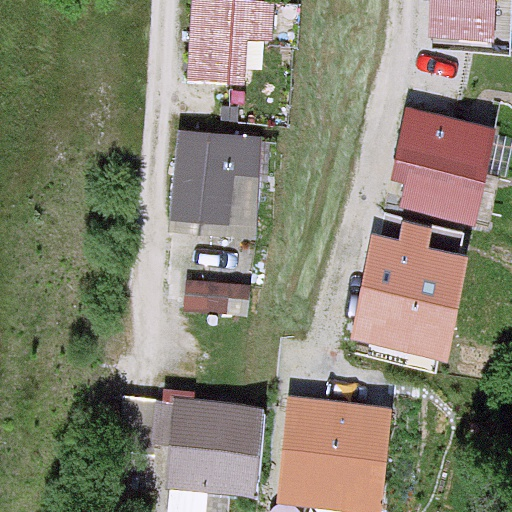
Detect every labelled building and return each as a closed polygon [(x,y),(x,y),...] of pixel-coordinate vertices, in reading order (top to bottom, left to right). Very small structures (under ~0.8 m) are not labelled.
[(509,33),(509,0),(438,0),(437,31),(509,33)] [(262,4),(205,6),(206,51),(264,49),(262,4)] [(417,98),(402,197),(494,211),(509,112),(417,98)] [(264,134),(177,126),(169,213),(231,219),(235,171),(261,173),(264,134)] [(480,241),(436,233),(438,225),(381,213),(357,331),(458,351),(480,241)] [(207,278),(185,276),(184,303),(206,304),(207,278)] [(396,502),(400,392),(292,388),(287,498),(396,502)] [(270,401),(177,390),(166,482),(259,493),(270,401)]
